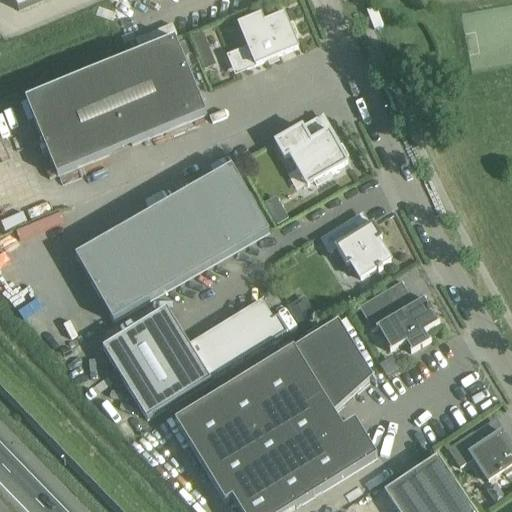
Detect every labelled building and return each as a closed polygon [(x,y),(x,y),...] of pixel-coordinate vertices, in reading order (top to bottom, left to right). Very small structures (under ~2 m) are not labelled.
[(11,0),(17,12),(45,0),(11,0)] [(289,27),(284,17),(264,25),(261,18),(239,27),(248,49),(228,57),(232,68),(243,64),(246,71),(298,50),(294,39),(298,38),(293,25),(289,27)] [(57,178),(207,116),(175,40),(26,102),(57,178)] [(302,128),(275,144),(285,160),(290,157),(298,171),(305,167),(314,184),(316,187),(332,177),(330,175),(348,165),(345,160),(348,159),(342,148),(339,149),(337,146),(336,145),(333,147),(327,135),(330,134),(329,133),(311,143),(302,128)] [(76,258),(113,324),(270,234),(232,169),(76,258)] [(284,213),(273,220),(276,226),(288,219),(284,213)] [(381,268),(391,262),(378,242),(382,240),(373,226),(364,232),(356,219),(320,241),(329,255),(337,251),(347,267),(350,265),(360,281),(377,271),(378,273),(383,270),(381,268)] [(390,356),(406,346),(411,355),(410,356),(410,357),(431,345),(430,344),(429,345),(424,336),(439,327),(439,325),(437,326),(425,305),(426,304),(425,302),(398,318),(386,298),(387,297),(386,295),(357,312),(358,314),(360,313),(372,334),(370,335),(371,336),(378,332),(390,353),(389,354),(390,356)] [(272,321),(261,304),(190,348),(167,311),(103,350),(147,422),(211,383),(210,382),(288,334),(278,318),(272,321)] [(296,318),(304,331),(318,323),(310,309),(296,318)] [(372,382),(375,387),(377,386),(339,324),(175,424),(225,505),(233,501),(239,511),(292,511),(378,460),(355,424),(343,431),(334,416),(372,382)] [(473,435),(448,451),(460,470),(473,461),(488,484),(504,474),(506,477),(511,473),(511,444),(509,447),(501,435),(482,447),(473,435)] [(384,494),(396,511),(473,511),(438,458),(384,494)]
